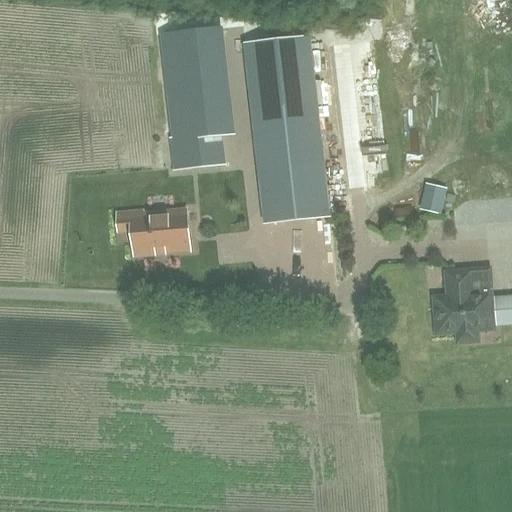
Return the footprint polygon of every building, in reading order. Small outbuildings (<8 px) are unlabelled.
[(223,22),(177,27),(181,62),(227,57),(223,22)] [(309,36),(245,44),(253,115),(256,142),(265,224),(329,216),(309,36)] [(230,92),(185,97),(189,132),(195,131),(234,126),(230,92)] [(189,251),(188,236),(187,225),(186,210),(169,212),(169,214),(169,218),(153,220),(153,215),(153,213),(143,214),(143,211),(118,214),(119,232),(133,231),(135,256),(156,254),(156,253),(165,252),(165,253),(189,251)] [(265,263),(262,235),(206,242),(209,269),(265,263)] [(448,297),(434,298),(438,337),(454,336),(455,346),(480,344),(479,333),(493,332),(490,294),(472,295),(470,271),(447,273),(448,297)] [(511,322),(511,295),(494,297),(496,323),(511,322)]
